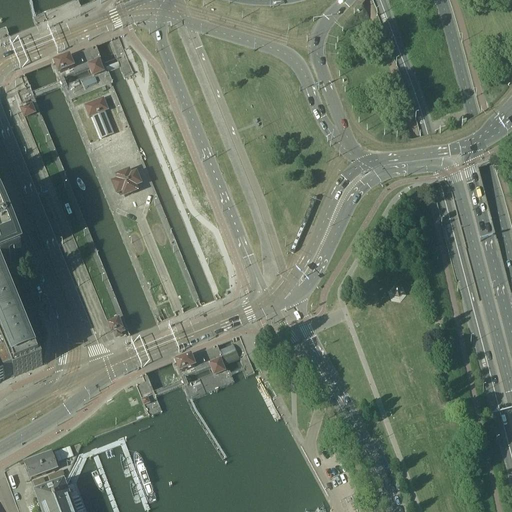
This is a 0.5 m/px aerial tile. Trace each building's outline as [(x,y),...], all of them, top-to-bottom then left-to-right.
[(57,67),(60,74),(73,68),(69,59),(59,63),(60,65),(57,67)] [(89,65),(89,66),(89,68),(92,75),(94,76),(102,73),(102,71),(99,62),(97,62),(89,65)] [(37,115),(32,104),(30,105),(28,101),(21,104),(23,108),(20,109),(25,120),(37,115)] [(107,111),(102,101),(85,108),(89,119),(91,118),(93,122),(106,117),(105,112),(107,111)] [(122,194),(124,198),(136,193),(134,189),(138,187),(139,184),(137,177),(134,176),(130,178),(128,173),(116,178),(118,183),(114,185),(113,187),(116,194),(119,195),(122,194)] [(18,252),(20,251),(6,216),(4,217),(0,208),(0,343),(2,349),(0,349),(0,382),(4,380),(3,379),(13,375),(14,378),(42,366),(4,270),(22,263),(18,252)] [(393,286),(387,293),(390,302),(399,304),(405,297),(402,288),(393,286)] [(121,329),(118,321),(110,324),(111,325),(108,326),(111,333),(114,332),(115,336),(116,337),(117,337),(118,337),(119,336),(119,335),(119,334),(123,332),(122,329),(121,329)] [(194,367),(190,357),(177,362),(181,372),(194,367)] [(215,375),(222,372),(223,370),(220,362),(218,360),(210,363),(210,366),(213,374),(215,375)] [(51,455),(25,465),(30,480),(41,476),(42,477),(46,476),(46,475),(57,471),(51,455)] [(71,511),(63,487),(36,497),(41,511),(71,511)]
